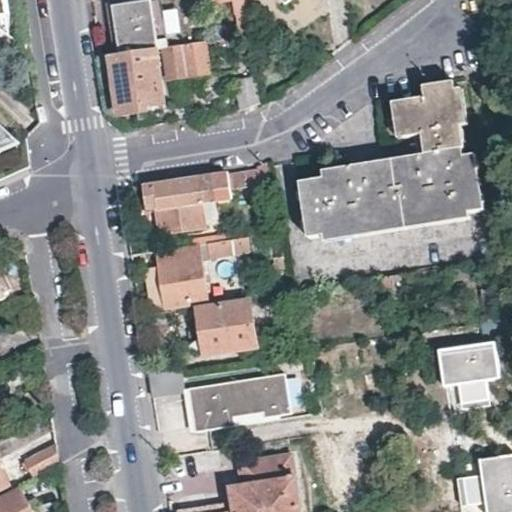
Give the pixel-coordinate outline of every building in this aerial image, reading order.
[(0,0),(0,12),(12,11),(10,0),(0,0)] [(169,42),(174,41),(172,35),(163,37),(156,0),(126,0),(117,2),(121,23),(125,49),(162,43),(169,42)] [(235,0),(237,8),(238,8),(241,30),(246,29),(252,28),(248,3),(247,0),(235,0)] [(166,31),(180,28),(176,5),(162,8),(166,31)] [(213,65),(208,36),(174,41),(169,42),(175,71),(213,65)] [(169,98),(162,43),(125,49),(113,51),(123,110),(134,109),(151,106),(151,101),(169,98)] [(240,106),(260,100),(255,74),(236,77),(240,106)] [(484,208),(475,149),(467,151),(454,76),(424,82),(425,91),(408,94),(414,131),(425,130),(426,137),(421,138),(422,151),(367,160),(302,170),(312,232),(484,208)] [(0,147),(21,138),(1,119),(0,125),(0,147)] [(239,168),(149,181),(152,202),(160,202),(162,213),(164,227),(206,221),(202,197),(232,193),(231,184),(248,183),(245,166),(239,168)] [(248,233),(218,237),(220,249),(250,245),(248,233)] [(218,237),(211,238),(213,251),(220,249),(218,237)] [(201,240),(157,247),(159,259),(165,299),(166,302),(209,296),(201,240)] [(165,299),(159,259),(145,261),(147,272),(152,300),(165,299)] [(272,338),(265,292),(250,294),(251,299),(256,340),(272,338)] [(256,340),(251,299),(201,307),(204,330),(207,351),(257,344),(256,340)] [(501,377),(495,341),(438,351),(444,386),(459,384),(463,411),(491,406),(486,379),(501,377)] [(185,388),(182,366),(150,371),(153,393),(185,388)] [(291,409),(285,369),(189,384),(193,408),(196,427),(235,421),(234,413),(263,408),(264,414),(277,412),(291,409)] [(505,404),(501,377),(486,379),(491,406),(505,404)] [(463,411),(459,384),(444,386),(448,413),(463,411)] [(235,421),(278,415),(277,412),(264,414),(263,408),(234,413),(235,421)] [(60,458),(57,442),(28,457),(35,471),(60,458)] [(300,511),(292,448),(240,456),(242,478),(231,481),(233,491),(235,506),(235,511),(300,511)] [(511,511),(511,454),(481,459),(480,460),(484,474),(456,479),(461,506),(488,501),(489,511),(511,511)] [(0,459),(0,485),(11,479),(1,460),(0,459)] [(484,474),(480,460),(454,464),(456,479),(484,474)] [(0,511),(34,511),(31,506),(37,503),(36,499),(34,495),(27,498),(21,483),(0,494),(0,511)] [(224,497),(210,499),(212,511),(226,511),(226,507),(224,497)] [(212,511),(210,499),(179,504),(179,511),(212,511)] [(489,511),(488,501),(461,506),(461,511),(489,511)]
